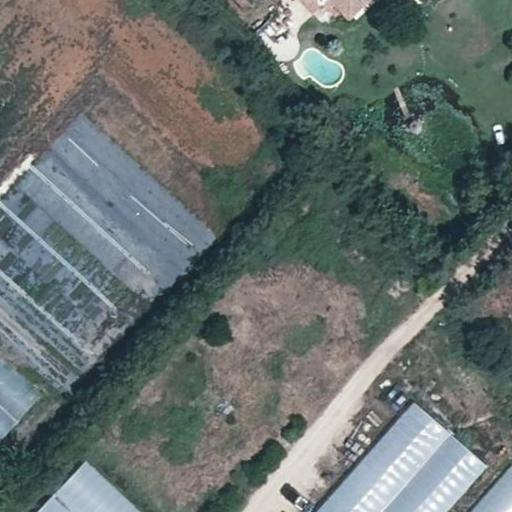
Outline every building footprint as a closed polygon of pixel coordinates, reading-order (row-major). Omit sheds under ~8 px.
[(298,0),(312,13),(325,0),(298,0)] [(331,0),(350,19),(369,0),(331,0)] [(0,438),(42,393),(0,353),(0,438)] [(318,511),(447,511),(489,465),(417,401),(318,511)] [(31,511),(142,511),(84,457),(31,511)] [(511,511),(511,466),(471,511),(511,511)]
